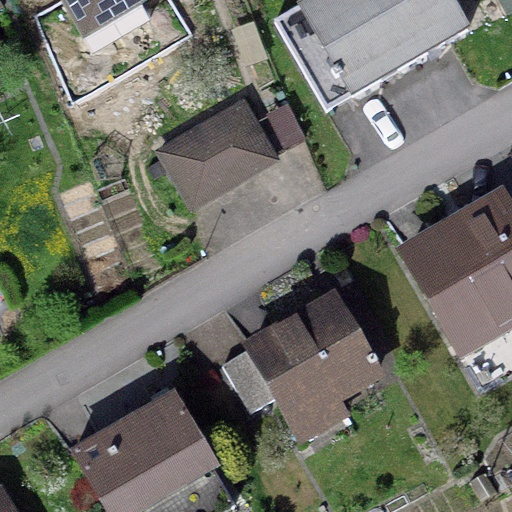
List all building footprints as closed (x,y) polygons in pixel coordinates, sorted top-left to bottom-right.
[(118,0),(71,0),(83,20),(118,0)] [(323,0),(276,27),(326,113),(468,33),(448,0),(323,0)] [(162,163),(193,213),(266,168),(235,118),(162,163)] [(511,222),(502,205),(408,259),(454,339),(511,305),(511,222)] [(366,363),(332,308),(249,359),(284,414),(366,363)] [(236,511),(240,510),(173,401),(72,463),(102,511),(236,511)]
